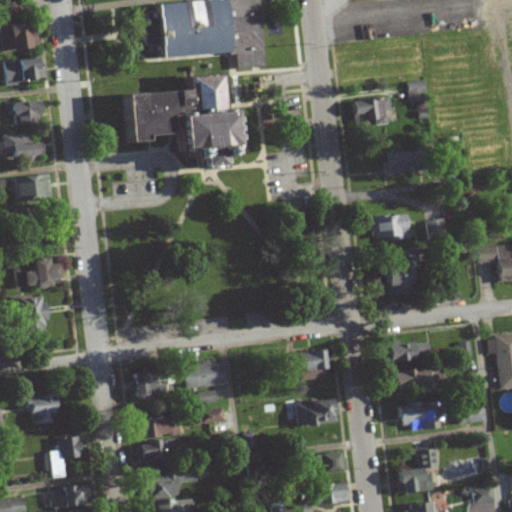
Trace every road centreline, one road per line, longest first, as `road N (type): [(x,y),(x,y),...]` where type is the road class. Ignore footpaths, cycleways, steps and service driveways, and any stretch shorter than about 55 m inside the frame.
road 1 (residential): [(374,511),(311,0)]
road 2 (residential): [(0,367),(511,305)]
road 3 (residential): [(118,511),(62,0)]
